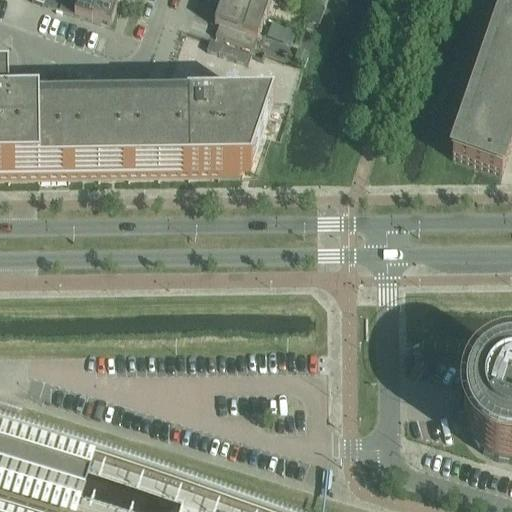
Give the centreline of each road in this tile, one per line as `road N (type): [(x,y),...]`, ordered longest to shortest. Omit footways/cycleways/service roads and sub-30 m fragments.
road 1 (unclassified): [(387,224),(0,228)]
road 2 (unclassified): [(0,261),(386,258)]
road 3 (unclassified): [(386,258),(389,465),(402,480),(509,511)]
road 4 (residential): [(0,37),(119,77),(138,71),(163,0)]
road 5 (unclassified): [(386,258),(511,255)]
road 6 (unclassified): [(511,221),(387,224)]
